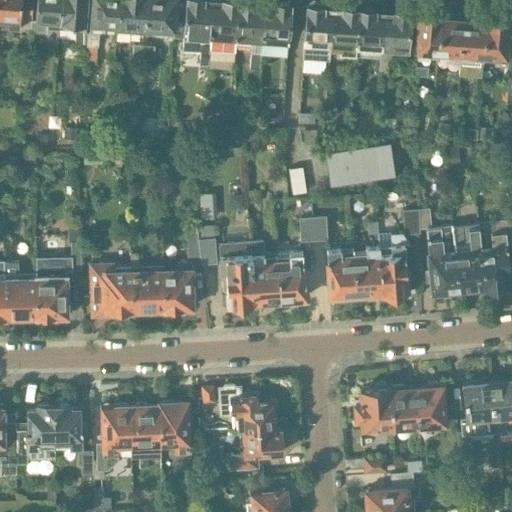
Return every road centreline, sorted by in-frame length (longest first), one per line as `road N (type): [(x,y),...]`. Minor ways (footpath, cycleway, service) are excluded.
road 1 (residential): [(0,358),(310,347)]
road 2 (residential): [(310,347),(511,329)]
road 3 (residential): [(320,511),(310,347)]
